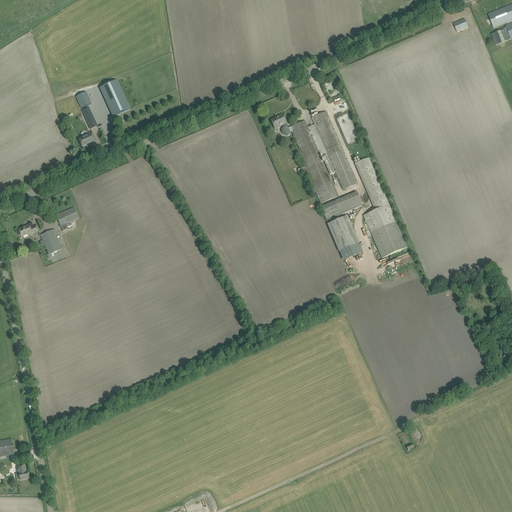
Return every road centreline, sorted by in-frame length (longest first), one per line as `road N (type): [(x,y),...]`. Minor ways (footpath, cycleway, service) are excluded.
road 1 (unclassified): [(441,7),(0,207)]
road 2 (track): [(511,374),(220,511)]
road 3 (unclassified): [(51,511),(0,246)]
